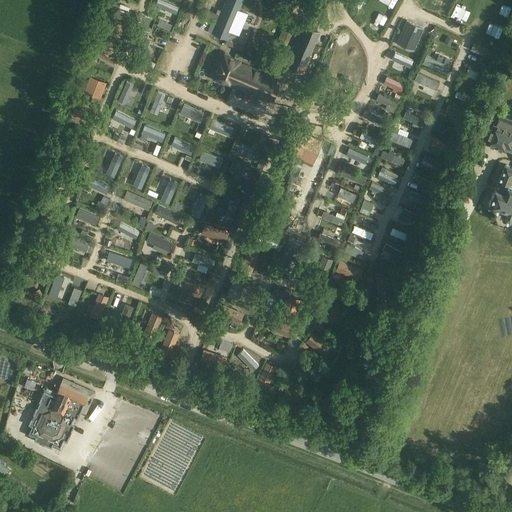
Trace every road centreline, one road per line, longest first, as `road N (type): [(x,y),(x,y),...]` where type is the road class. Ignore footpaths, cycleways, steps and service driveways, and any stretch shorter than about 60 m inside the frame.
road 1 (unclassified): [(477,511),(0,323)]
road 2 (unknown): [(200,327),(282,352),(306,307)]
